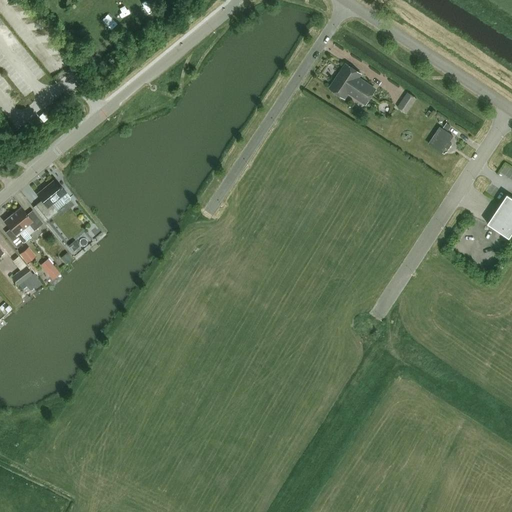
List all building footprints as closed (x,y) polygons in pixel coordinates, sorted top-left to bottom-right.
[(366,104),(375,89),(353,74),(355,70),(346,64),(337,78),(335,79),(334,80),(333,81),(334,83),(332,86),(341,92),(343,89),(366,104)] [(407,92),(397,106),(407,113),(417,98),(407,92)] [(449,148),(452,143),(449,142),(453,136),(440,127),(429,144),(442,153),(446,147),(449,148)] [(58,212),(52,205),(60,198),(64,203),(66,203),(70,200),(71,198),(55,179),(37,194),(42,201),(39,203),(36,206),(48,220),(58,212)] [(510,238),(511,234),(511,197),(507,194),(488,224),(510,238)] [(29,235),(34,231),(43,224),(33,211),(30,213),(27,215),(21,207),(12,214),(24,229),(29,235)] [(29,235),(24,229),(12,214),(4,221),(10,229),(8,231),(6,233),(18,248),(31,237),(29,235)] [(73,250),(79,245),(75,240),(69,245),(73,250)] [(26,249),(19,254),(26,263),(33,258),(26,249)] [(66,263),(72,258),(67,252),(61,257),(66,263)] [(50,275),(57,269),(51,262),(44,268),(50,275)] [(26,266),(11,277),(18,286),(23,282),(32,275),(26,266)] [(36,289),(43,284),(34,273),(32,275),(23,282),(30,291),(34,287),(36,289)]
